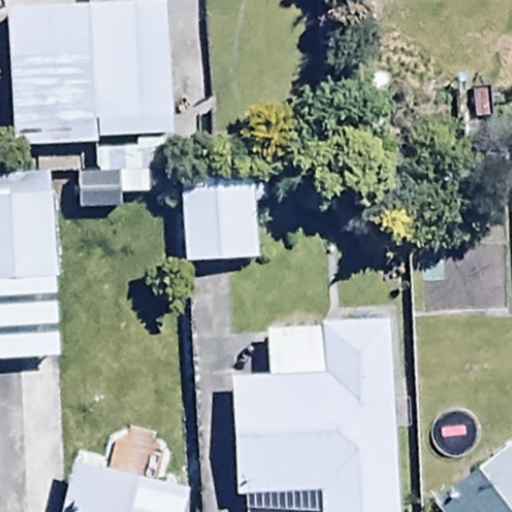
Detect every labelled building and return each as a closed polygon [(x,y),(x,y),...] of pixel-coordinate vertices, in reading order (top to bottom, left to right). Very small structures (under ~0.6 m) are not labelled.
[(167,10),(9,14),(12,153),(170,149),(167,10)] [(255,170),(182,173),(185,271),(259,268),(255,170)] [(0,291),(53,289),(48,182),(0,184),(0,291)] [(396,511),(392,328),(321,330),(321,339),(269,340),(270,386),(234,387),(237,506),(243,506),(243,511),(396,511)] [(511,511),(511,453),(434,511),(433,511),(511,511)] [(188,511),(192,499),(73,469),(63,511),(188,511)]
